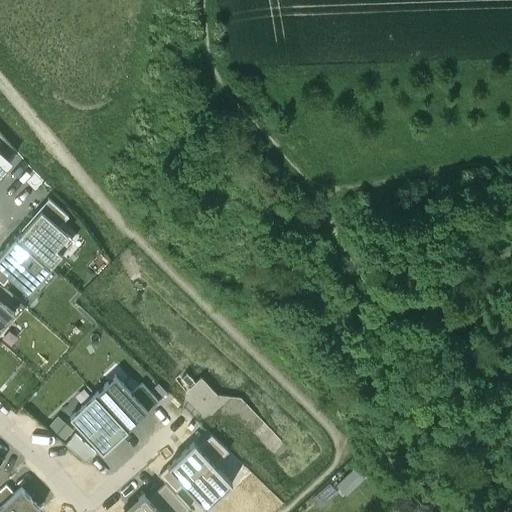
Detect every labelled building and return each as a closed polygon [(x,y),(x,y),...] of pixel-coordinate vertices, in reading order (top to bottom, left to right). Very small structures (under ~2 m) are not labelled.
[(0,154),(9,162),(16,154),(0,134),(0,154)] [(0,172),(9,162),(0,154),(0,172)] [(21,234),(41,212),(59,227),(68,217),(48,199),(19,232),(21,234)] [(59,227),(41,212),(21,234),(16,239),(50,268),(74,240),(59,227)] [(14,237),(0,254),(0,285),(3,288),(11,279),(28,295),(51,269),(50,268),(16,239),(14,237)] [(0,301),(4,305),(12,296),(3,288),(0,285),(0,301)] [(0,301),(0,330),(14,314),(4,305),(0,301)] [(127,431),(158,402),(142,385),(130,396),(114,379),(95,396),(127,431)] [(70,419),(102,454),(127,431),(95,396),(70,419)] [(64,442),(73,431),(58,418),(49,429),(64,442)] [(95,453),(74,436),(65,446),(86,464),(95,453)] [(167,467),(206,508),(231,483),(193,442),(167,467)] [(364,478),(354,468),(336,486),(346,496),(364,478)] [(147,498),(160,511),(185,511),(190,509),(165,482),(147,498)] [(311,500),(319,510),(338,493),(329,484),(311,500)] [(37,511),(40,510),(21,489),(0,508),(0,511),(37,511)] [(160,511),(147,498),(144,494),(124,511),(160,511)]
